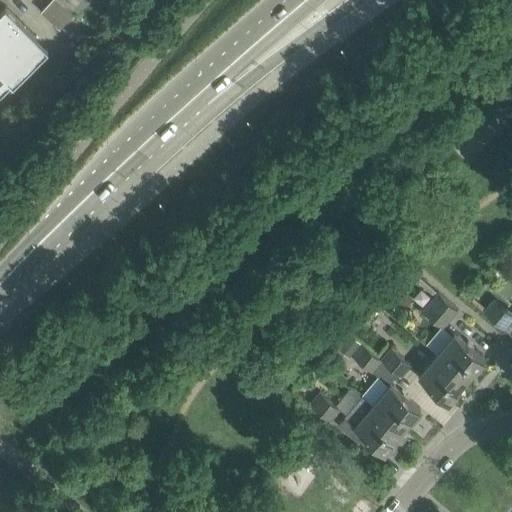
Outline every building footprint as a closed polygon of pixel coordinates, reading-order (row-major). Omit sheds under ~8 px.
[(88,0),(61,0),(76,13),(88,0)] [(0,95),(48,48),(6,5),(0,10),(0,95)] [(443,326),(458,309),(439,292),(424,309),(443,326)] [(504,306),(495,299),(485,311),(511,333),(511,310),(506,305),(504,306)] [(352,354),(362,343),(348,331),(337,345),(350,357),(352,354)] [(485,357),(470,344),(455,331),(436,353),(467,379),(485,357)] [(362,342),(362,343),(352,354),(372,371),(382,359),(382,358),(362,342)] [(382,358),(382,359),(401,375),(412,363),(392,347),(382,358)] [(449,400),(467,379),(436,353),(418,374),(449,400)] [(421,408),(406,395),(391,382),(372,403),(403,429),(421,408)] [(321,391),(310,403),(330,420),(340,408),(321,391)] [(384,450),(403,429),(372,403),(362,394),(337,423),(360,443),(366,435),(384,450)]
